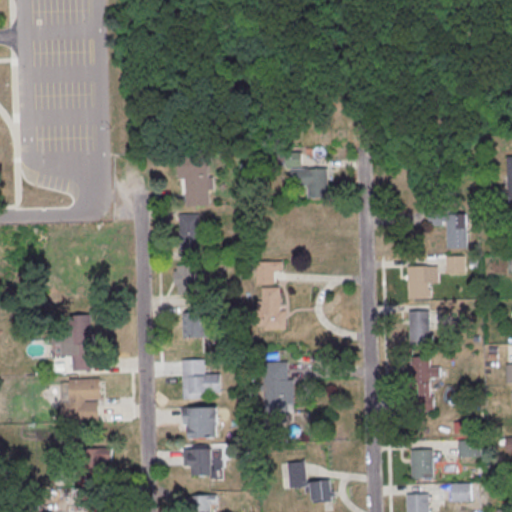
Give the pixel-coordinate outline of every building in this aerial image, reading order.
[(179,155),(209,153),(211,206),(188,207),(187,179),(180,180),(179,155)] [(328,197),(328,168),(301,167),(301,154),(286,154),(286,166),(292,167),(292,186),(308,186),(307,197),(328,197)] [(467,213),(429,213),(429,224),(447,224),(447,248),(467,248),(467,213)] [(180,215),(201,214),(202,253),(181,253),(180,215)] [(447,272),(465,272),(465,256),(447,256),(447,272)] [(257,263),(284,262),(284,272),(276,272),(276,285),(258,285),(257,263)] [(175,265),(175,294),(200,294),(200,265),(175,265)] [(408,268),(430,267),(431,296),(409,297),(408,268)] [(259,302),(264,302),(264,289),(282,288),(282,311),(288,311),(288,331),(266,331),(266,327),(259,327),(259,302)] [(211,337),(211,312),(185,312),(185,337),(211,337)] [(412,313),(434,312),(435,341),(413,342),(412,313)] [(71,317),(92,316),(93,352),(91,352),(92,371),(75,372),(74,356),(63,356),(62,346),(50,346),(49,331),(72,330),(71,317)] [(411,358),(432,358),(433,387),(412,387),(411,358)] [(184,361),(206,360),(207,375),(222,374),(223,394),(207,394),(207,399),(185,400),(184,361)] [(265,364),(289,363),(290,381),(295,381),(296,405),(290,405),(290,413),(266,414),(265,364)] [(72,381),(101,380),(102,400),(87,400),(87,403),(101,403),(101,422),(64,422),(63,403),(72,403),(72,381)] [(192,409),(220,409),(220,439),(193,440),(192,409)] [(458,456),(480,456),(480,440),(458,440),(458,456)] [(82,471),(113,471),(113,448),(82,448),(82,471)] [(186,451),(221,450),(222,476),(193,477),(193,467),(186,467),(186,451)] [(413,451),(435,451),(436,479),(414,480),(413,451)] [(289,463),(307,461),(309,483),(331,481),(333,503),(315,505),(314,494),(307,494),(307,488),(291,489),(289,463)] [(108,475),(82,475),(82,503),(108,503),(108,475)] [(454,499),(472,499),(472,482),(454,482),(454,499)] [(408,511),(408,492),(430,491),(430,511),(408,511)] [(191,494),(190,511),(217,511),(218,494),(191,494)]
